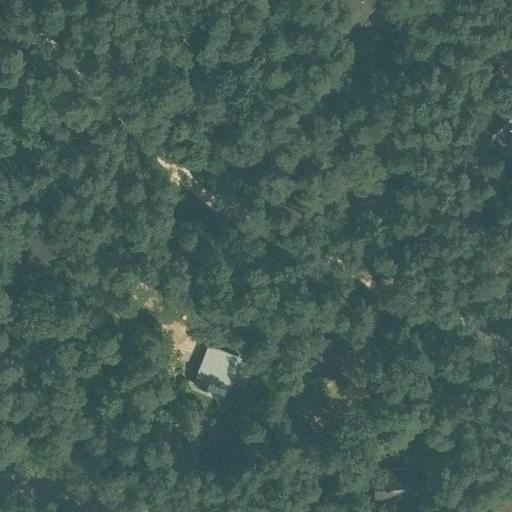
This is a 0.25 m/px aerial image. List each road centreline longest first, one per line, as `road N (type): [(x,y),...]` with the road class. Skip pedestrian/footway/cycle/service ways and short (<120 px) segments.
road 1 (track): [(10,0),(185,190),(511,352)]
road 2 (track): [(269,0),(132,313)]
road 3 (unclassified): [(0,480),(121,511)]
